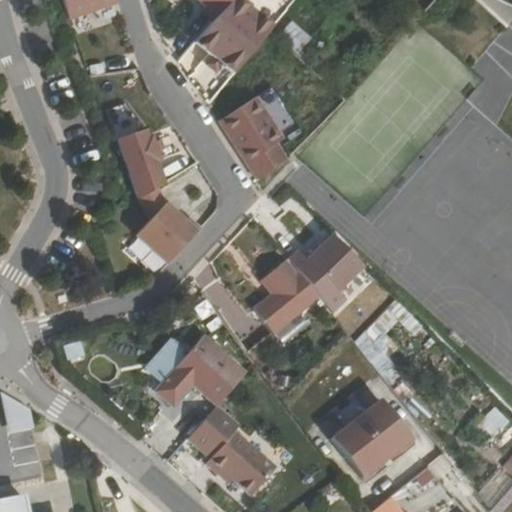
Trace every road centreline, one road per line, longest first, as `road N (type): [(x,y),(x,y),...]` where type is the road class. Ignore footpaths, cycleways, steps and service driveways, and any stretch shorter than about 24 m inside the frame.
road 1 (residential): [(1,319),(10,282),(51,214),(62,175),(0,15)]
road 2 (tertiary): [(190,511),(12,356)]
